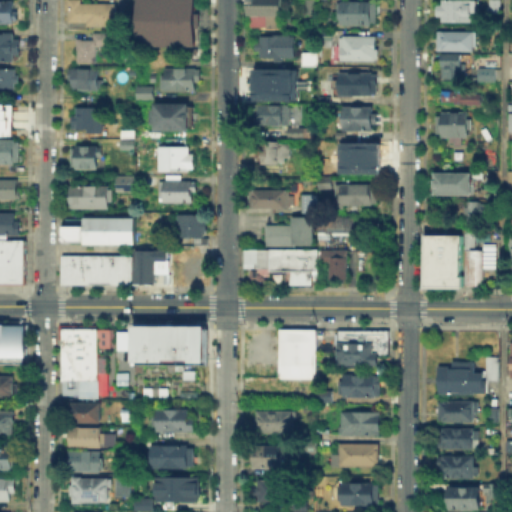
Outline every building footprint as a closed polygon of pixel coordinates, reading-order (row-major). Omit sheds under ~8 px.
[(190,47),(131,46),(131,0),(190,0),(190,14),(196,14),(196,29),(190,29),(190,47)] [(279,0),(279,17),(267,17),(267,28),(245,28),(245,0),(279,0)] [(315,0),(315,15),(307,15),(307,0),(315,0)] [(377,1),(377,27),(340,26),(340,1),(377,1)] [(476,2),(476,18),(470,18),(470,24),(438,24),(438,1),(476,2)] [(502,1),(502,14),(491,14),(491,1),(502,1)] [(117,2),(117,29),(69,29),(69,2),(117,2)] [(0,3),(16,3),(16,23),(0,23),(0,3)] [(438,50),(438,31),(475,32),(475,50),(438,50)] [(0,62),(0,34),(17,34),(17,63),(0,62)] [(319,47),(319,34),(329,34),(329,47),(319,47)] [(98,63),(78,63),(78,40),(95,40),(95,35),(109,35),(109,47),(98,47),(98,63)] [(338,35),(374,35),(374,59),(338,59),(338,35)] [(260,37),(296,38),(296,60),(260,60),(260,37)] [(316,54),(316,66),(302,66),(302,54),(316,54)] [(443,77),(443,56),(467,56),(467,77),(443,77)] [(295,67),(295,98),(253,99),(253,68),(295,67)] [(192,92),(156,92),(156,77),(160,77),(160,69),(196,69),(196,82),(192,82),(192,92)] [(479,80),(479,69),(494,69),(494,80),(479,80)] [(0,70),(18,70),(17,89),(0,89),(0,70)] [(100,70),(100,92),(73,92),(73,70),(100,70)] [(336,94),(336,71),(374,71),(374,94),(336,94)] [(150,87),(150,100),(133,101),(133,88),(150,87)] [(481,88),(481,103),(453,102),(452,100),(440,100),(439,88),(481,88)] [(0,103),(11,103),(10,135),(0,135),(0,103)] [(192,130),(150,130),(150,126),(145,126),(146,110),(149,110),(149,104),(184,104),(184,107),(192,107),(192,130)] [(340,125),(340,104),(375,104),(375,125),(340,125)] [(257,124),(257,105),(290,105),(290,124),(257,124)] [(76,131),(76,109),(104,109),(104,131),(76,131)] [(437,136),(437,111),(467,112),(466,148),(448,148),(448,136),(437,136)] [(283,126),(301,126),(301,138),(283,138),(283,126)] [(0,141),(20,142),(20,165),(0,165),(0,141)] [(258,163),(258,143),(287,143),(287,163),(258,163)] [(73,168),(73,147),(98,147),(98,169),(73,168)] [(190,169),(185,169),(185,172),(154,172),(154,148),(185,148),(185,155),(190,155),(190,169)] [(344,149),(379,149),(379,168),(344,168),(344,149)] [(433,172),(433,193),(470,194),(469,172),(433,172)] [(116,189),(116,176),(131,176),(130,189),(116,189)] [(153,176),(153,187),(133,187),(133,176),(153,176)] [(189,204),(155,204),(155,183),(161,183),(161,176),(179,176),(179,182),(194,182),(194,193),(189,193),(189,204)] [(0,180),(19,180),(19,201),(0,201),(0,180)] [(71,208),(71,185),(109,185),(109,209),(71,208)] [(336,204),(336,186),(375,186),(375,204),(336,204)] [(252,192),(294,192),(294,210),(252,210),(252,192)] [(315,193),(299,193),(299,211),(315,211),(315,193)] [(488,201),(488,213),(492,213),(492,220),(468,220),(468,201),(488,201)] [(0,236),(0,213),(17,213),(17,237),(0,236)] [(351,213),(351,233),(327,233),(327,238),(315,238),(315,213),(351,213)] [(82,239),(82,218),(82,215),(133,215),(133,243),(82,243),(82,239)] [(199,238),(173,238),(173,215),(199,215),(199,222),(203,222),(203,232),(199,232),(199,238)] [(65,239),(63,242),(58,237),(60,234),(60,223),(64,223),(64,217),(82,218),(82,239),(65,239)] [(311,244),(266,244),(267,226),(292,226),(292,217),(312,217),(311,244)] [(462,245),(462,233),(462,230),(473,230),(473,245),(462,245)] [(422,248),(422,233),(439,233),(438,248),(422,248)] [(462,248),(444,248),(444,286),(438,286),(438,248),(439,233),(462,233),(462,245),(462,248)] [(0,281),(0,237),(23,238),(23,282),(0,281)] [(481,263),(481,283),(461,283),(462,248),(481,248),(481,243),(493,243),(493,264),(481,263)] [(267,269),(267,273),(261,273),(261,279),(247,279),(247,266),(241,266),(241,247),(267,247),(267,269)] [(267,247),(314,248),(314,269),(309,269),(309,283),(287,283),(287,270),(267,269),(267,247)] [(345,277),(326,277),(326,261),(318,261),(318,247),(345,248),(345,277)] [(153,259),(153,283),(133,283),(133,248),(153,248),(153,259)] [(153,248),(165,248),(165,259),(153,259),(153,248)] [(438,248),(438,286),(422,286),(422,248),(438,248)] [(462,248),(461,283),(461,286),(444,286),(444,248),(462,248)] [(87,283),(59,283),(60,253),(87,253),(87,283)] [(87,253),(119,254),(119,283),(87,283),(87,253)] [(119,254),(130,254),(130,283),(119,283),(119,254)] [(4,323),(25,323),(25,346),(4,345),(4,323)] [(147,324),(147,363),(140,363),(132,363),(132,324),(134,324),(147,324)] [(176,363),(147,363),(147,324),(176,324),(176,363)] [(176,324),(205,324),(205,363),(176,363),(176,324)] [(60,379),(60,327),(95,327),(108,327),(108,346),(96,346),(96,351),(96,379),(60,379)] [(279,376),(279,327),(315,328),(315,350),(314,377),(279,376)] [(335,328),(389,328),(389,355),(377,355),(377,365),(335,364),(335,350),(335,342),(332,342),(332,332),(335,332),(335,328)] [(0,345),(4,345),(25,346),(25,355),(23,355),(23,362),(0,362),(0,345)] [(484,378),(484,355),(497,355),(497,378),(484,378)] [(473,371),(483,371),(483,379),(487,379),(487,392),(437,392),(437,365),(450,365),(450,359),(473,359),(473,371)] [(193,378),(181,378),(181,369),(193,369),(193,378)] [(0,373),(11,373),(11,395),(0,395),(0,373)] [(344,398),(345,376),(381,376),(380,398),(344,398)] [(96,379),(96,388),(96,396),(76,396),(76,393),(60,393),(60,386),(60,379),(96,379)] [(318,403),(318,393),(334,393),(334,403),(318,403)] [(440,422),(440,402),(475,403),(475,423),(440,422)] [(67,422),(67,404),(99,404),(99,422),(67,422)] [(495,407),(495,423),(487,423),(487,407),(495,407)] [(342,410),(382,410),(382,436),(342,436),(342,410)] [(194,411),(194,433),(154,433),(155,411),(194,411)] [(258,433),(258,411),(293,411),(293,433),(258,433)] [(0,412),(14,413),(14,435),(0,435),(0,412)] [(103,429),(103,434),(115,434),(115,447),(71,447),(71,429),(103,429)] [(439,448),(439,430),(479,430),(479,448),(439,448)] [(341,457),(341,444),(380,445),(380,468),(333,468),(333,457),(341,457)] [(151,468),(151,447),(190,447),(189,468),(151,468)] [(292,447),(292,470),(257,469),(257,447),(292,447)] [(0,451),(18,451),(18,470),(0,470),(0,451)] [(70,471),(70,452),(101,453),(101,471),(70,471)] [(439,478),(439,456),(475,456),(475,478),(439,478)] [(289,474),(288,503),(256,503),(256,474),(289,474)] [(198,476),(198,502),(154,501),(154,476),(198,476)] [(115,495),(129,495),(129,478),(115,477),(115,495)] [(0,501),(0,479),(13,479),(13,502),(0,501)] [(73,480),(110,480),(110,503),(73,503),(73,480)] [(382,485),(382,505),(339,505),(339,484),(382,485)] [(491,497),(491,485),(500,485),(499,497),(491,497)] [(447,509),(447,488),(481,488),(481,509),(447,509)] [(152,501),(152,510),(135,510),(135,497),(152,497),(152,501)]
